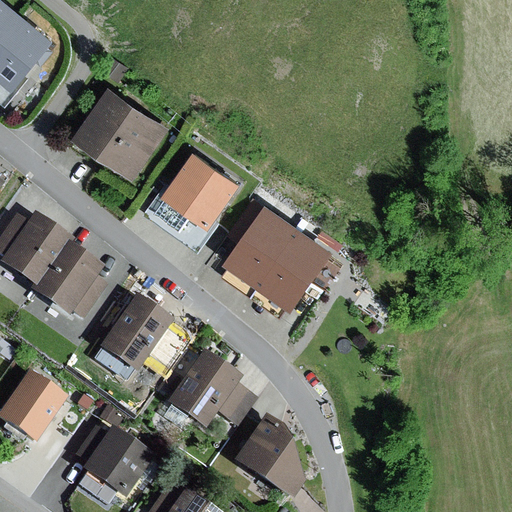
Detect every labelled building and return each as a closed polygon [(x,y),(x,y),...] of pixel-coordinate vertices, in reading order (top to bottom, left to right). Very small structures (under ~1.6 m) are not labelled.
[(51,47),(0,5),(0,98),(8,105),(28,80),(25,78),(51,47)] [(118,85),(128,70),(112,59),(102,74),(118,85)] [(167,129),(104,90),(69,145),(131,185),(167,129)] [(214,222),(237,189),(190,156),(168,187),(165,184),(146,211),(199,250),(218,225),(214,222)] [(331,257),(262,210),(219,271),(254,295),(288,319),(331,257)] [(30,221),(17,212),(0,236),(0,253),(3,256),(1,260),(35,282),(38,285),(70,240),(73,241),(76,238),(37,211),(30,221)] [(38,285),(35,282),(31,287),(71,315),(74,311),(84,318),(109,283),(98,276),(106,264),(73,241),(70,240),(38,285)] [(175,318),(138,293),(101,345),(135,369),(134,371),(148,381),(182,334),(170,325),(175,318)] [(5,353),(11,358),(16,351),(10,346),(5,353)] [(244,375),(205,347),(168,400),(208,428),(219,413),(239,426),(259,397),(239,382),(244,375)] [(69,396),(30,369),(0,412),(0,416),(37,442),(69,396)] [(94,401),(85,395),(79,404),(88,410),(94,401)] [(108,406),(101,418),(111,425),(119,413),(108,406)] [(285,422),(266,413),(235,460),(295,498),(307,480),(294,437),(285,422)] [(156,454),(113,425),(108,433),(96,425),(76,454),(87,462),(83,467),(126,497),(156,454)] [(222,511),(174,478),(149,511),(222,511)]
